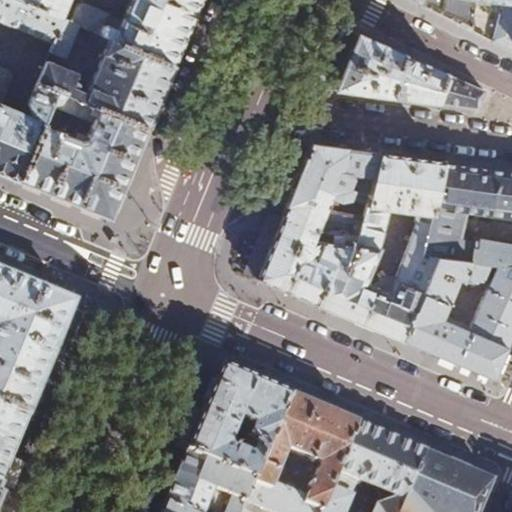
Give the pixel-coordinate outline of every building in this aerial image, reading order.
[(63,17),(20,0),(0,0),(0,19),(53,41),(63,17)] [(20,0),(63,17),(79,24),(110,36),(173,62),(189,22),(198,0),(130,0),(122,20),(110,14),(111,12),(83,0),(78,4),(72,1),(70,6),(66,4),(67,0),(20,0)] [(511,0),(416,0),(511,48),(511,0)] [(79,24),(63,17),(53,41),(49,50),(66,56),(79,24)] [(436,102),(447,73),(356,32),(344,60),(333,87),(389,95),(436,102)] [(158,96),(173,62),(110,36),(87,92),(75,87),(78,81),(73,79),(76,72),(45,59),(37,79),(55,87),(146,125),(158,96)] [(0,169),(18,177),(55,87),(37,79),(27,101),(33,115),(2,103),(14,76),(12,68),(0,63),(0,169)] [(484,90),(447,73),(436,102),(454,104),(477,107),(480,98),(484,90)] [(58,193),(109,215),(127,170),(146,125),(55,87),(18,177),(58,193)] [(292,192),(282,216),(305,224),(313,212),(318,206),(324,196),(336,198),(339,199),(346,192),(362,196),(381,153),(311,144),(292,192)] [(421,255),(444,161),(381,153),(362,196),(354,214),(316,304),(365,324),(404,341),(438,257),(421,255)] [(511,169),(444,161),(421,255),(438,257),(511,267),(511,244),(479,239),(478,242),(474,241),(473,248),(458,245),(466,211),(511,216),(511,169)] [(332,209),(336,198),(324,196),(318,206),(332,209)] [(280,220),(258,276),(256,280),(291,294),(316,304),(354,214),(332,209),(318,206),(313,212),(343,220),(338,233),(314,225),(313,228),(305,224),(282,216),(280,220)] [(251,273),(258,276),(280,220),(272,216),(265,220),(261,232),(255,248),(248,267),(251,273)] [(404,341),(445,358),(494,378),(511,337),(511,267),(438,257),(404,341)] [(39,384),(53,351),(74,302),(1,272),(0,271),(0,407),(25,418),(39,384)] [(66,357),(86,307),(74,302),(53,351),(66,357)] [(257,380),(221,365),(202,411),(187,448),(254,475),(288,393),(257,380)] [(254,475),(243,500),(272,511),(319,511),(356,422),(319,407),(288,393),(254,475)] [(187,448),(202,411),(190,406),(175,443),(187,448)] [(0,479),(12,450),(25,418),(0,407),(0,479)] [(397,511),(423,451),(390,436),(356,422),(319,511),(342,511),(353,486),(361,481),(376,487),(378,497),(371,511),(397,511)] [(176,473),(166,498),(198,511),(203,511),(215,484),(235,493),(233,499),(231,499),(225,511),(238,511),(243,500),(254,475),(187,448),(176,473)] [(477,511),(491,479),(464,468),(423,451),(397,511),(477,511)] [(159,511),(198,511),(166,498),(159,511)]
